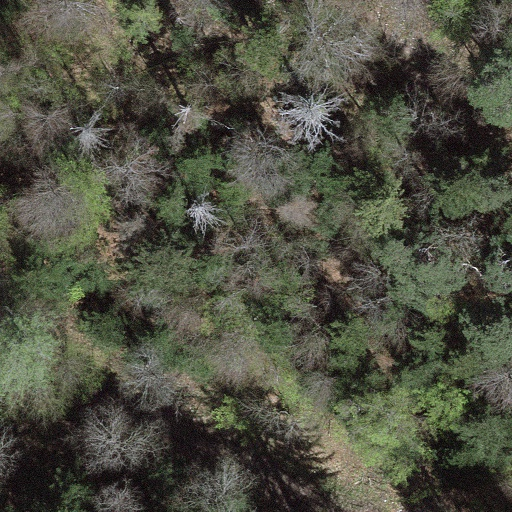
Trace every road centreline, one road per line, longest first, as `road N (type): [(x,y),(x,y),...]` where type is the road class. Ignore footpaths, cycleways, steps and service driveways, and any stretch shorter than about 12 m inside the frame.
road 1 (track): [(0,424),(245,511)]
road 2 (track): [(511,70),(384,0)]
